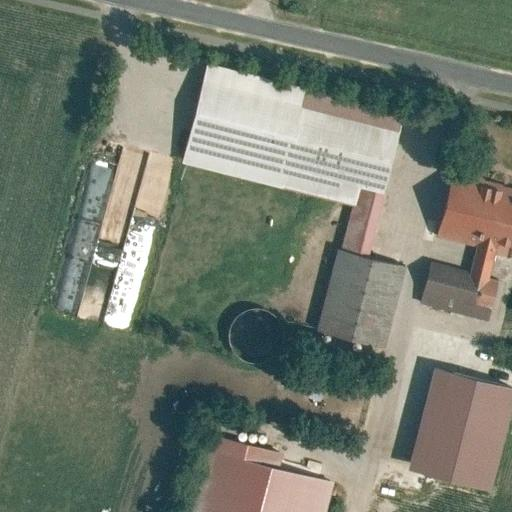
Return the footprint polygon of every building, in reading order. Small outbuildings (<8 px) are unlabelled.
[(404,110),(205,60),(179,162),(350,204),(355,206),(360,187),(383,193),(404,110)] [(130,228),(105,223),(122,145),(95,139),(67,267),(115,278),(105,324),(130,330),(145,263),(123,259),(130,228)] [(511,191),(511,184),(453,170),(437,236),(475,245),(469,270),(430,260),(419,303),(487,319),(496,280),(488,278),(497,240),(511,244),(511,194),(511,191)] [(367,256),(383,193),(360,187),(355,206),(350,204),(339,249),(367,256)] [(339,249),(335,247),(314,329),(384,347),(405,266),(367,256),(339,249)] [(501,485),(511,430),(511,378),(437,364),(416,468),(501,485)] [(283,451),(209,431),(187,511),(325,511),(334,480),(279,466),(283,451)]
